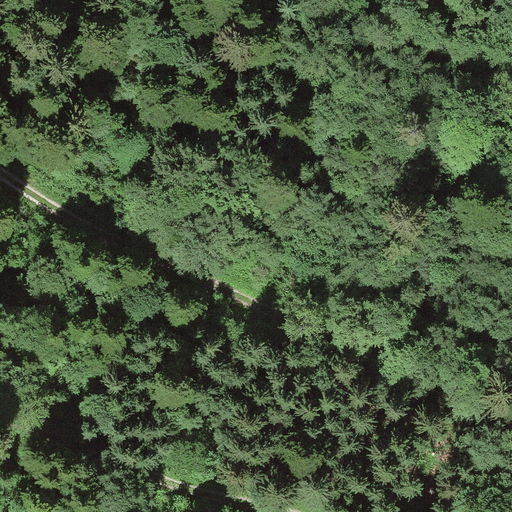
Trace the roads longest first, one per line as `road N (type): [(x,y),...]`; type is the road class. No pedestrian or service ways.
road 1 (track): [(511,435),(84,225),(0,171)]
road 2 (track): [(0,417),(203,493),(281,511)]
